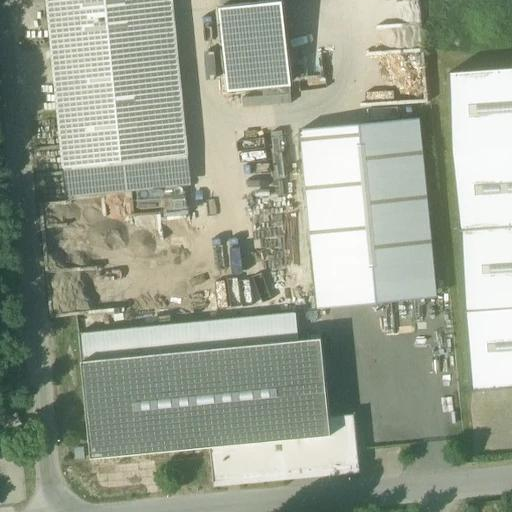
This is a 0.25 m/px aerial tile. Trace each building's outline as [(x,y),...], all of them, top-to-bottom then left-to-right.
[(47,0),(68,198),(193,186),(173,0),(47,0)] [(284,1),(259,4),(223,7),(220,8),(228,93),(292,87),(284,1)] [(511,68),(449,73),(471,391),(511,387),(511,68)] [(420,118),(301,130),(316,289),(436,278),(433,254),(420,118)] [(436,278),(316,289),(318,309),(438,297),(436,278)] [(322,338),(83,362),(92,459),(211,447),(331,435),(330,417),(322,338)] [(331,435),(211,447),(214,482),(360,468),(354,414),(330,417),(331,435)]
